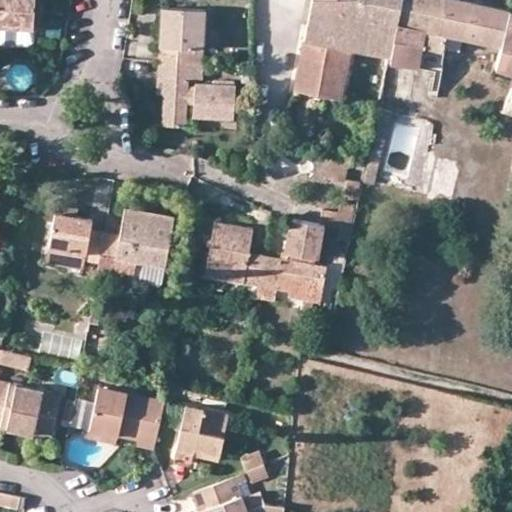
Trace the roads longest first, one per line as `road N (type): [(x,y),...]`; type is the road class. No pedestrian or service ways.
road 1 (residential): [(47,136),(98,54),(108,0)]
road 2 (residential): [(173,170),(94,156),(47,136)]
